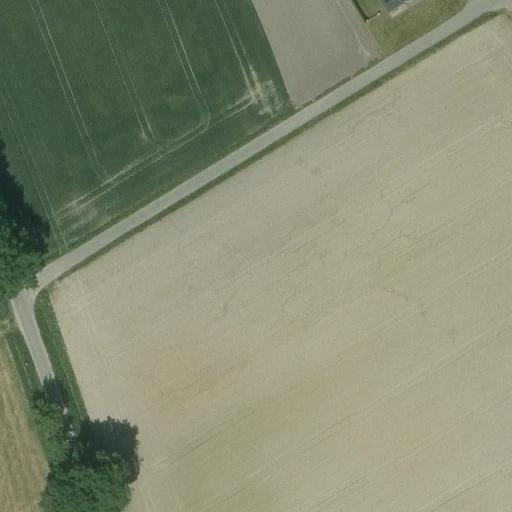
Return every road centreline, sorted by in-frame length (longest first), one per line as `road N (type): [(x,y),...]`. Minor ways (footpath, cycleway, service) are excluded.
road 1 (unclassified): [(495,0),(25,292)]
road 2 (unclassified): [(25,292),(107,511)]
